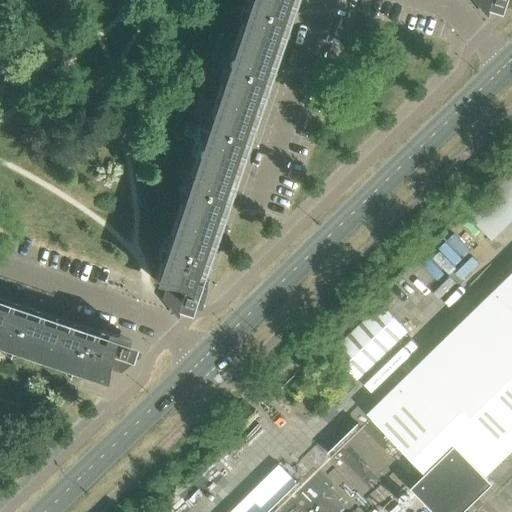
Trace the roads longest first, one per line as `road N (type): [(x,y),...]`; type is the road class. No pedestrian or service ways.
road 1 (secondary): [(200,361),(505,64)]
road 2 (residential): [(200,361),(149,317),(0,269)]
road 3 (secondary): [(45,511),(200,361)]
road 4 (residential): [(259,202),(327,0)]
